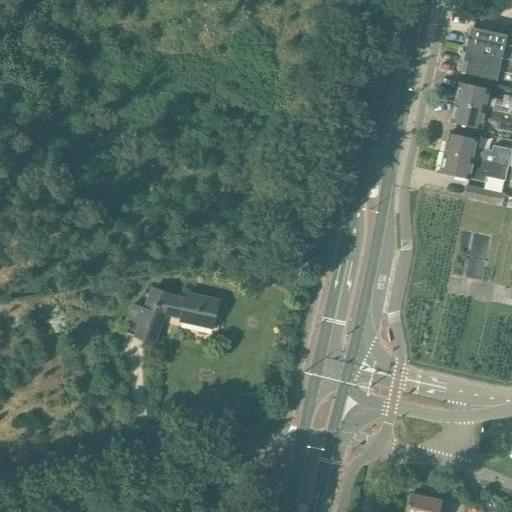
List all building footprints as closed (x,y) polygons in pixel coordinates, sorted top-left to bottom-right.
[(472,50),(503,57),(511,59),(511,29),(508,29),(507,35),(477,29),(473,45),(468,44),(467,49),(472,50)] [(511,59),(503,57),(472,50),(467,49),(463,66),(468,67),(467,74),(498,81),(499,74),(511,77),(511,59)] [(465,84),(461,102),(511,113),(511,97),(504,95),(503,101),(488,97),(490,90),(465,84)] [(511,113),(461,102),(456,123),(481,129),(482,121),(497,125),(496,130),(511,134),(511,113)] [(449,154),(509,168),(511,154),(511,149),(494,145),(492,152),(476,148),(478,140),(454,134),(449,154)] [(506,181),(509,168),(449,154),(445,174),(485,183),(486,177),(506,181)] [(502,206),(505,193),(466,185),(464,198),(502,206)] [(219,301),(187,294),(186,300),(172,297),(172,295),(153,288),(146,310),(133,305),(128,319),(124,332),(155,343),(165,314),(182,318),(181,322),(213,329),(219,301)] [(443,501),(411,494),(407,511),(446,511),(441,511),(443,501)] [(483,511),(481,502),(469,505),(468,505),(469,511),(483,511)]
